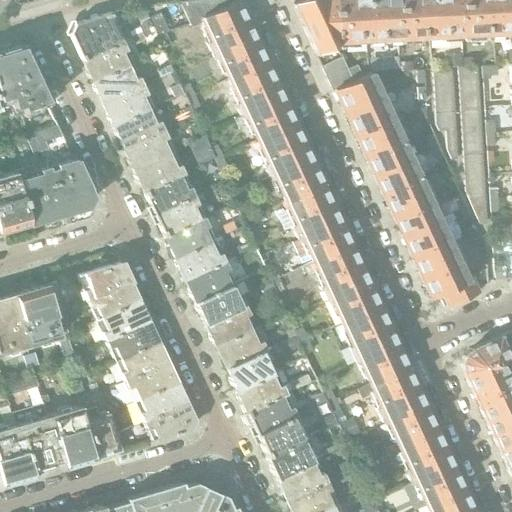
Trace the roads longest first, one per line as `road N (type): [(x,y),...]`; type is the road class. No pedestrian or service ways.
road 1 (residential): [(262,0),(420,340)]
road 2 (residential): [(127,227),(24,0)]
road 3 (residential): [(0,508),(228,440)]
road 4 (residential): [(228,440),(127,227)]
road 5 (residential): [(420,340),(498,511)]
road 6 (residential): [(127,227),(0,266)]
